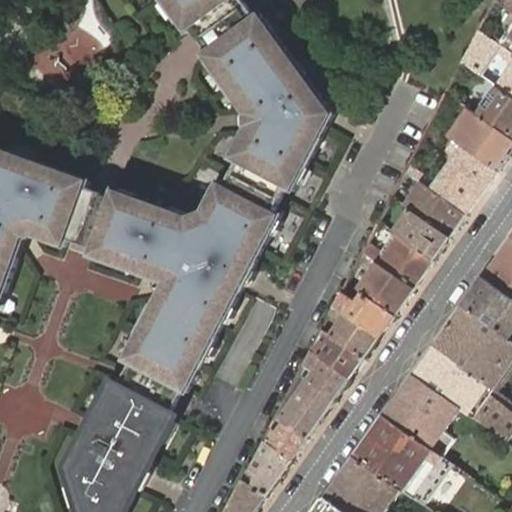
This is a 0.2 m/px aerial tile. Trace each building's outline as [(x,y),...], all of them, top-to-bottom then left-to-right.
[(168,0),(193,33),(198,30),(203,37),(214,51),(209,55),(252,113),(252,128),(236,159),(247,164),(241,176),(235,187),(224,181),(209,211),(195,216),(118,189),(116,196),(103,192),(101,191),(91,188),(93,180),(0,147),(0,315),(1,316),(29,238),(37,235),(70,247),(72,239),(82,243),(85,244),(97,248),(95,256),(166,280),(168,284),(169,287),(130,361),(135,363),(139,365),(127,388),(123,386),(118,384),(94,430),(74,467),(81,488),(92,494),(85,505),(87,511),(129,511),(180,416),(175,414),(171,412),(183,389),(187,391),(192,393),(286,214),(275,209),(281,197),(288,185),(298,191),(339,114),(265,14),(260,18),(250,5),(247,0),(168,0)] [(511,0),(497,0),(498,0),(511,10),(511,0)] [(48,85),(103,65),(88,23),(33,43),(48,85)] [(482,31),(465,62),(482,74),(489,79),(511,95),(511,69),(504,81),(486,69),(498,53),(504,57),(509,50),(508,50),(482,31)] [(504,81),(511,69),(511,52),(509,50),(504,57),(498,53),(486,69),(504,81)] [(486,92),(478,104),(473,110),(511,137),(511,103),(503,97),(501,99),(489,91),(486,92)] [(511,137),(473,110),(472,110),(451,138),(455,141),(466,148),(480,159),(499,172),(511,153),(511,137)] [(440,185),(431,177),(425,184),(429,186),(435,192),(450,202),(469,215),(499,172),(480,159),(466,148),(455,141),(452,144),(453,148),(462,154),(454,165),(447,175),(440,185)] [(431,177),(412,164),(408,172),(416,177),(422,182),(425,184),(431,177)] [(447,175),(454,165),(451,164),(445,171),(447,175)] [(412,209),(429,186),(425,184),(422,182),(406,205),(412,209)] [(452,238),(469,215),(450,202),(435,192),(429,186),(412,209),(452,238)] [(412,209),(396,233),(399,235),(436,261),(452,238),(412,209)] [(381,252),(370,244),(366,252),(417,288),(436,261),(399,235),(384,257),(379,253),(381,252)] [(511,297),(511,240),(485,278),(511,297)] [(417,288),(366,252),(362,259),(374,268),(364,283),(353,276),(350,283),(363,293),(397,317),(417,288)] [(374,268),(362,259),(353,276),(364,283),(374,268)] [(511,297),(485,278),(465,306),(511,338),(511,339),(511,297)] [(363,293),(350,283),(345,292),(357,301),(363,293)] [(357,301),(345,292),(337,307),(382,338),(397,317),(363,293),(357,301)] [(465,306),(436,347),(481,378),(490,385),(500,391),(511,373),(511,339),(511,338),(465,306)] [(382,338),(337,307),(335,313),(346,320),(334,335),(367,358),(382,338)] [(346,320),(335,313),(326,329),(334,335),(346,320)] [(334,335),(326,329),(325,330),(318,344),(314,351),(353,378),(367,358),(334,335)] [(426,362),(416,376),(463,409),(468,412),(470,413),(482,422),(511,441),(511,439),(511,411),(486,391),(490,385),(481,378),(436,347),(426,362)] [(353,378),(314,351),(312,355),(306,366),(315,373),(309,381),(311,382),(337,401),(353,378)] [(128,376),(123,386),(127,388),(139,365),(135,363),(128,376)] [(315,373),(306,366),(301,376),(309,381),(315,373)] [(416,376),(387,417),(434,449),(445,457),(458,438),(447,431),(463,409),(416,376)] [(301,397),(293,392),(290,396),(298,402),(284,421),(285,422),(311,438),(337,401),(311,382),(301,397)] [(175,414),(187,391),(183,389),(171,412),(175,414)] [(284,421),(280,417),(277,422),(274,428),(279,431),(285,422),(284,421)] [(387,417),(358,457),(405,490),(409,492),(432,460),(440,466),(446,458),(445,457),(434,449),(387,417)] [(279,431),(274,428),(267,441),(295,460),(311,438),(285,422),(279,431)] [(295,460),(267,441),(247,480),(270,497),(295,460)] [(358,457),(329,499),(348,511),(391,511),(393,509),(393,508),(405,490),(358,457)] [(258,511),(270,497),(247,480),(230,511),(258,511)] [(348,511),(329,499),(319,511),(348,511)]
